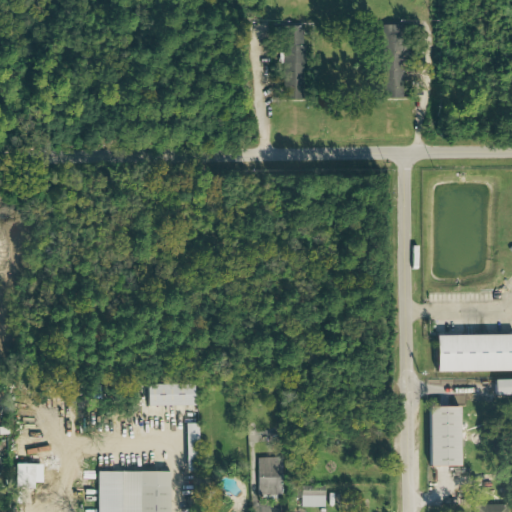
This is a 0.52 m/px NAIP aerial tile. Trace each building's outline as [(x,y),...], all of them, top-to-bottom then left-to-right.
[(380,99),(401,99),(400,25),(380,25),(380,99)] [(302,99),(302,26),(282,26),(281,99),(302,99)] [(511,335),(433,336),(433,373),(511,371),(511,335)] [(511,379),(493,380),(493,396),(511,395),(511,379)] [(146,405),(193,405),(193,384),(145,385),(146,405)] [(458,466),(457,405),(426,406),(428,466),(458,466)] [(196,423),(184,423),(183,469),(195,469),(196,423)] [(255,457),(255,495),(281,495),(280,457),(255,457)] [(14,488),(32,488),(32,463),(14,463),(14,488)] [(166,511),(167,471),(96,470),(95,511),(166,511)] [(299,507),(323,507),(323,486),(299,486),(299,507)]
